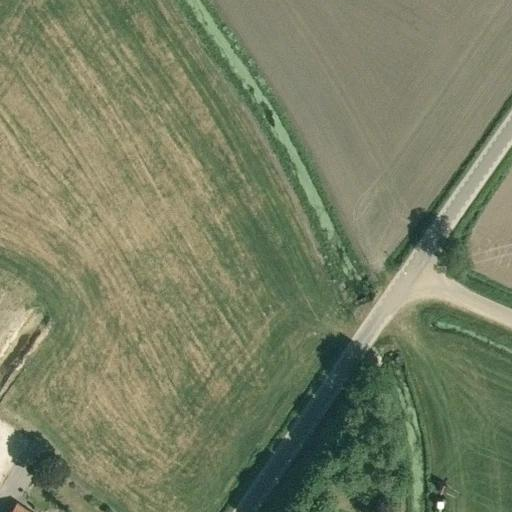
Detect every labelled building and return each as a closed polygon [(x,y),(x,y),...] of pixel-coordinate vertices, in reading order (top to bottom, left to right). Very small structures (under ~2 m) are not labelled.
[(0,287),(0,311),(16,293),(4,282),(0,287)] [(0,400),(7,405),(64,321),(48,310),(0,379),(0,400)] [(0,343),(16,320),(6,313),(0,322),(0,343)] [(0,482),(11,489),(41,436),(15,422),(0,447),(0,482)] [(29,511),(16,503),(9,511),(29,511)]
